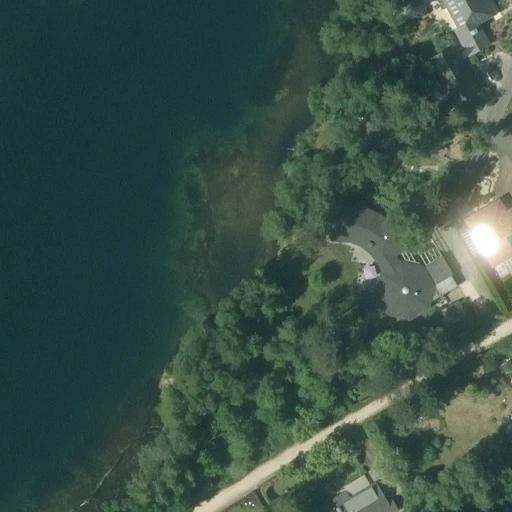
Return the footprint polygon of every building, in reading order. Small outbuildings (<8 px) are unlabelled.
[(461,44),(466,52),(433,70),(453,105),(474,93),(458,62),(468,56),(487,46),(476,25),(491,17),(483,0),(415,0),(416,3),(437,0),(442,0),(461,33),(466,31),(470,39),(465,41),(461,44)] [(355,160),(365,160),(366,149),(372,150),(391,150),(392,118),(357,117),(355,160)] [(388,316),(408,322),(427,311),(432,291),(431,290),(421,272),(400,266),(397,268),(391,258),(408,248),(394,232),(379,218),(360,211),(337,206),(333,224),(331,240),(349,242),(353,239),(364,244),(371,250),(381,265),(387,273),(382,277),(377,298),(388,316)] [(467,224),(492,266),(511,253),(511,213),(510,214),(511,217),(511,218),(506,222),(497,206),(467,224)] [(499,277),(511,270),(511,257),(493,266),(499,277)] [(421,272),(431,290),(452,277),(442,260),(421,272)] [(376,487),(350,503),(347,498),(334,506),(337,510),(335,511),(396,511),(389,500),(385,502),(376,487)]
